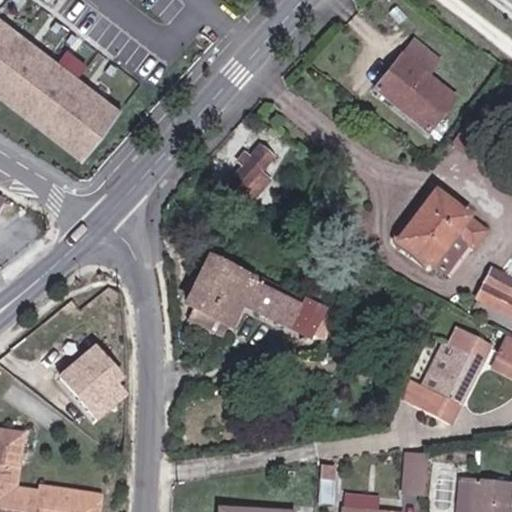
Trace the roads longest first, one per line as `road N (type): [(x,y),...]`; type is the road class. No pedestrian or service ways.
road 1 (secondary): [(107,225),(312,0)]
road 2 (residential): [(107,225),(152,285),(146,511)]
road 3 (secondary): [(0,320),(107,225)]
road 4 (unclassified): [(0,159),(107,225)]
